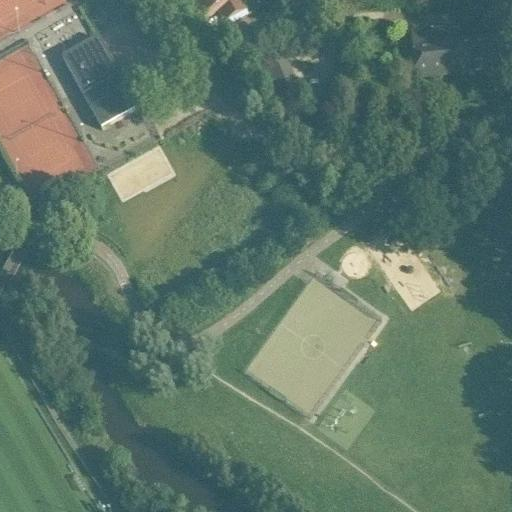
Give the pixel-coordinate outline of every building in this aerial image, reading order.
[(236,4),(233,0),(200,0),(194,4),(204,22),(218,15),(224,26),(247,13),(241,1),(236,4)] [(458,0),(445,0),(446,12),(459,11),(458,0)] [(459,30),(413,35),(417,82),(491,74),(488,42),(461,45),(459,30)] [(137,110),(99,41),(63,61),(102,130),(137,110)] [(287,63),(268,72),(281,101),(300,93),(287,63)]
